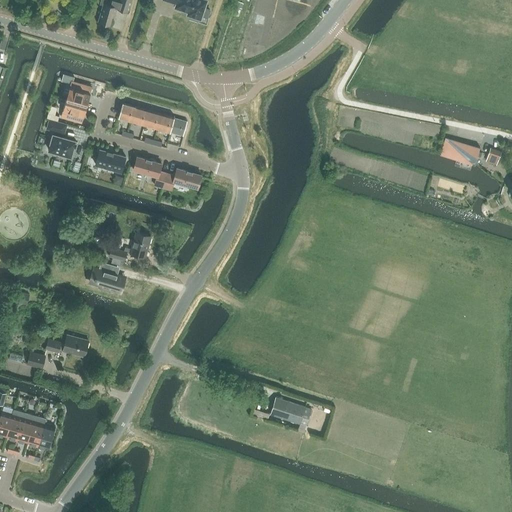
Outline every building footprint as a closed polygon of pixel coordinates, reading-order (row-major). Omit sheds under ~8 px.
[(104,4),(99,21),(100,21),(100,23),(105,24),(106,23),(112,25),(117,8),(128,11),(131,0),(101,0),(101,3),(104,4)] [(162,0),(175,4),(174,8),(181,11),(180,12),(186,14),(186,16),(189,17),(188,19),(197,22),(198,20),(201,21),(202,17),(208,19),(211,10),(206,8),(208,0),(162,0)] [(66,99),(86,105),(92,87),(71,81),(66,99)] [(81,122),(86,105),(66,99),(61,116),(81,122)] [(131,120),(135,107),(122,103),(118,117),(131,120)] [(141,123),(145,109),(135,107),(131,120),(141,123)] [(154,127),(158,113),(145,109),(141,123),(154,127)] [(46,118),(49,119),(57,121),(59,116),(55,115),(48,113),(46,118)] [(170,132),(174,118),(158,113),(154,127),(170,132)] [(174,118),(170,132),(183,135),(187,122),(174,118)] [(64,134),(67,124),(49,119),(46,129),(64,134)] [(75,142),(75,141),(53,134),(49,150),(71,157),(74,145),(76,146),(77,142),(75,142)] [(475,165),(480,147),(445,137),(440,155),(475,165)] [(496,164),(501,152),(490,148),(485,161),(496,164)] [(121,172),(126,156),(106,151),(100,149),(95,164),(103,167),(104,169),(110,170),(112,169),(121,172)] [(162,188),(167,173),(159,171),(161,163),(137,156),(133,170),(157,177),(154,185),(162,188)] [(167,173),(162,188),(170,190),(173,181),(197,188),(201,175),(187,171),(187,169),(181,167),(181,169),(177,167),(174,175),(167,173)] [(149,245),(151,236),(136,232),(132,249),(125,247),(124,251),(111,248),(109,256),(124,260),(126,252),(145,257),(148,245),(149,245)] [(93,287),(120,296),(126,281),(115,278),(117,270),(104,266),(101,273),(99,272),(93,287)] [(27,304),(29,293),(15,290),(13,301),(27,304)] [(79,339),(66,336),(64,342),(48,338),(45,349),(58,352),(59,349),(84,356),(88,340),(79,338),(79,339)] [(42,369),(44,364),(46,355),(30,351),(26,365),(42,369)] [(272,409),(270,414),(300,423),(297,430),(303,432),(304,430),(311,408),(305,406),(276,397),(272,409)] [(2,411),(0,417),(0,434),(2,435),(5,436),(6,437),(7,435),(14,409),(12,414),(2,411)] [(7,435),(6,437),(10,438),(17,440),(25,412),(14,409),(7,435)] [(25,412),(17,440),(23,441),(27,443),(28,441),(35,415),(25,412)] [(28,441),(27,443),(31,444),(37,445),(45,418),(35,415),(28,441)] [(45,418),(37,445),(44,447),(48,449),(49,447),(55,426),(44,423),(46,418),(45,418)]
